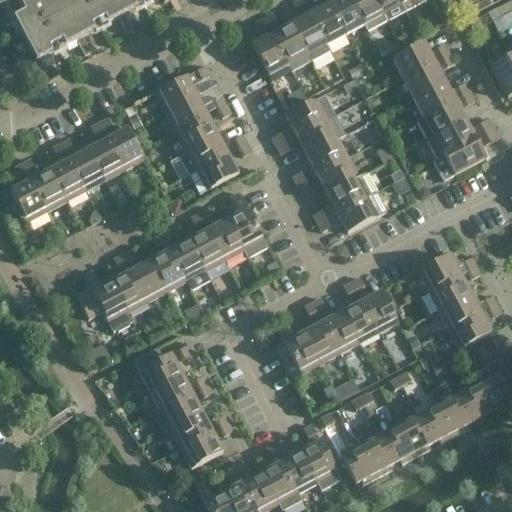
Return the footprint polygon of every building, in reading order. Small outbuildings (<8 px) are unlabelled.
[(0,0),(0,7),(4,6),(13,21),(29,52),(19,57),(20,58),(32,81),(46,74),(40,62),(58,52),(76,42),(84,58),(88,56),(91,54),(83,39),(100,29),(118,20),(127,35),(134,32),(125,16),(143,7),(155,0),(161,0),(164,4),(169,2),(172,0),(51,0),(45,3),(43,0),(0,0)] [(174,0),(172,0),(169,2),(175,14),(180,12),(174,0)] [(329,54),(326,47),(310,16),(301,0),(300,0),(291,5),(300,21),(290,26),(310,63),(310,64),(329,54)] [(364,27),(349,0),(337,0),(338,1),(328,6),(345,37),(364,27)] [(349,0),(364,27),(368,33),(387,23),(374,0),(349,0)] [(406,13),(398,0),(374,0),(387,23),(406,13)] [(398,0),(406,13),(426,2),(424,0),(398,0)] [(511,14),(507,5),(496,11),(500,19),(511,14)] [(328,6),(310,16),(326,47),(345,37),(328,6)] [(468,8),(462,11),(466,20),(473,17),(468,8)] [(310,63),(290,26),(281,31),(273,16),(263,21),(291,73),(310,63)] [(271,84),(291,73),(263,21),(254,26),(262,41),(251,47),(271,84)] [(478,21),(467,26),(472,34),(482,29),(478,21)] [(392,62),(402,81),(450,56),(445,47),(429,56),(423,45),(392,62)] [(388,47),(377,53),(381,61),(391,56),(388,47)] [(507,99),(511,96),(511,60),(507,51),(487,62),(507,99)] [(412,100),(444,83),(439,74),(455,66),(450,56),(402,81),(412,100)] [(360,66),(347,73),(352,82),(365,76),(360,66)] [(165,116),(197,99),(191,89),(211,78),(207,69),(186,79),(154,96),(165,116)] [(354,83),(343,88),(349,100),(360,94),(354,83)] [(454,102),(470,93),(466,85),(450,94),(444,83),(412,100),(422,119),(454,102)] [(454,102),(422,119),(415,123),(425,142),(464,121),(460,113),(476,105),(470,93),(454,102)] [(207,118),(197,99),(165,116),(175,135),(207,118)] [(217,113),(227,108),(223,99),(213,104),(217,113)] [(283,100),(278,103),(283,112),(288,109),(283,100)] [(275,149),(327,121),(316,101),(285,118),(291,130),(271,141),(275,149)] [(232,117),(227,108),(217,113),(222,122),(232,117)] [(306,157),(337,141),(346,136),(335,117),(327,121),(275,149),(280,159),(301,148),(306,157)] [(137,118),(129,122),(134,132),(142,128),(137,118)] [(185,154),(217,137),(207,118),(175,135),(185,154)] [(107,120),(98,125),(104,135),(112,131),(107,120)] [(436,161),(494,130),(488,120),(469,130),(464,121),(425,142),(436,161)] [(104,135),(98,125),(90,130),(94,140),(104,135)] [(142,129),(135,132),(140,142),(147,138),(142,129)] [(494,130),(436,161),(432,163),(443,183),(485,160),(479,149),(498,139),(494,130)] [(107,141),(124,173),(144,162),(127,131),(107,141)] [(178,158),(189,177),(227,157),(217,137),(185,154),(178,158)] [(238,151),(248,146),(243,138),(233,143),(238,151)] [(69,141),(60,146),(65,156),(73,151),(69,141)] [(124,173),(107,141),(88,151),(105,183),(124,173)] [(347,160),(337,141),(306,157),(316,177),(347,160)] [(65,156),(60,146),(51,150),(57,160),(65,156)] [(253,155),(248,146),(238,151),(243,160),(253,155)] [(152,148),(144,152),(148,160),(156,156),(152,148)] [(88,151),(69,162),(86,194),(105,183),(88,151)] [(227,157),(189,177),(199,197),(238,177),(227,157)] [(316,177),(326,196),(358,180),(347,160),(316,177)] [(30,162),(21,166),(26,176),(35,172),(30,162)] [(66,204),(86,194),(69,162),(49,172),(66,204)] [(26,176),(21,166),(13,171),(18,181),(26,176)] [(30,183),(47,214),(66,204),(49,172),(38,178),(35,172),(26,176),(30,183)] [(291,179),(296,188),(305,182),(301,174),(291,179)] [(399,174),(391,178),(393,185),(402,181),(399,174)] [(316,226),(375,195),(365,176),(358,180),(326,196),(332,208),(312,218),(316,226)] [(403,180),(391,187),(395,195),(402,197),(410,192),(403,180)] [(305,182),(296,188),(301,197),(310,192),(305,182)] [(27,225),(47,214),(30,183),(10,193),(27,225)] [(422,189),(416,192),(418,194),(422,202),(431,197),(428,191),(422,189)] [(227,222),(244,254),(248,261),(268,250),(238,195),(229,200),(238,216),(227,222)] [(386,215),(375,195),(316,226),(321,236),(341,225),(347,236),(386,215)] [(121,196),(113,201),(118,211),(126,206),(121,196)] [(179,200),(168,206),(174,218),(185,212),(179,200)] [(207,211),(199,216),(204,225),(212,221),(207,211)] [(204,225),(199,216),(190,220),(195,230),(204,225)] [(244,254),(227,222),(208,232),(225,264),(244,254)] [(169,232),(160,236),(165,245),(173,241),(169,232)] [(205,274),(225,264),(208,232),(189,242),(205,274)] [(156,250),(165,245),(160,236),(152,241),(156,250)] [(209,281),(205,274),(189,242),(169,253),(186,284),(190,291),(209,281)] [(130,252),(122,257),(127,265),(135,261),(130,252)] [(169,253),(150,263),(167,294),(186,284),(169,253)] [(127,265),(122,257),(113,261),(118,270),(127,265)] [(428,294),(460,277),(449,257),(417,274),(428,294)] [(466,274),(476,268),(472,260),(462,265),(466,274)] [(148,305),(167,294),(150,263),(131,273),(148,305)] [(275,264),(266,269),(271,278),(280,274),(275,264)] [(481,277),(476,268),(466,274),(471,283),(481,277)] [(134,325),(128,315),(111,283),(101,289),(93,273),(83,278),(114,336),(118,333),(120,335),(131,329),(130,327),(134,325)] [(128,315),(148,305),(131,273),(111,283),(128,315)] [(439,314),(470,296),(460,277),(428,294),(439,314)] [(360,280),(351,284),(356,295),(365,290),(360,280)] [(356,295),(351,284),(342,289),(348,299),(356,295)] [(361,304),(378,335),(398,325),(381,293),(361,304)] [(481,316),(470,296),(439,314),(449,333),(481,316)] [(487,312),(497,307),(493,299),(482,304),(487,312)] [(339,356),(359,346),(342,314),(331,320),(321,300),(312,304),(339,356)] [(320,366),(339,356),(312,304),(303,309),(313,329),(303,334),(320,366)] [(359,346),(378,335),(361,304),(342,314),(359,346)] [(502,316),(497,307),(487,312),(492,321),(502,316)] [(492,336),(481,316),(449,333),(460,353),(492,336)] [(300,377),(320,366),(303,334),(292,340),(284,324),(275,329),(300,377)] [(135,335),(124,341),(128,348),(139,342),(135,335)] [(414,338),(407,342),(412,352),(419,348),(414,338)] [(499,339),(486,346),(492,358),(505,351),(499,339)] [(103,347),(85,357),(91,369),(109,359),(103,347)] [(192,357),(188,348),(178,353),(183,362),(192,357)] [(149,393),(181,376),(171,356),(159,363),(153,352),(133,363),(149,393)] [(427,357),(417,362),(423,371),(432,367),(427,357)] [(511,404),(501,385),(509,381),(500,364),(472,378),(477,386),(493,419),(507,411),(505,407),(511,404)] [(398,379),(402,387),(410,383),(406,375),(398,379)] [(149,393),(160,413),(192,396),(181,376),(149,393)] [(198,392),(208,387),(204,379),(194,384),(198,392)] [(393,392),(402,387),(398,379),(389,384),(393,392)] [(355,381),(337,389),(341,399),(359,392),(355,381)] [(480,426),(493,419),(477,386),(457,397),(472,424),(477,421),(480,426)] [(213,396),(208,387),(198,392),(203,401),(213,396)] [(192,396),(160,413),(170,432),(202,415),(192,396)] [(367,396),(360,399),(364,407),(371,403),(367,396)] [(438,407),(455,439),(469,432),(466,427),(472,424),(457,397),(438,407)] [(364,407),(360,399),(350,404),(354,412),(364,407)] [(116,400),(109,404),(114,411),(121,408),(116,400)] [(6,402),(0,406),(0,422),(14,413),(6,402)] [(441,447),(455,439),(438,407),(418,417),(433,445),(438,443),(441,447)] [(170,432),(180,452),(212,435),(202,415),(170,432)] [(329,416),(320,421),(325,431),(334,426),(329,416)] [(219,431),(229,425),(224,417),(214,422),(219,431)] [(399,427),(416,460),(430,452),(428,448),(433,445),(418,417),(399,427)] [(234,435),(229,425),(219,431),(224,440),(234,435)] [(299,452),(317,486),(321,493),(340,482),(320,443),(312,427),(301,433),(306,441),(305,447),(306,449),(299,452)] [(402,467),(416,460),(399,427),(380,438),(394,465),(399,463),(402,467)] [(334,429),(326,434),(334,450),(343,446),(334,429)] [(360,448),(377,480),(392,473),(389,468),(394,465),(380,438),(376,431),(357,441),(360,448)] [(223,455),(212,435),(180,452),(191,472),(223,455)] [(281,443),(272,448),(298,496),(317,486),(299,452),(292,456),(291,454),(286,452),(281,443)] [(298,496),(272,448),(264,452),(273,469),(261,475),(278,506),(298,496)] [(363,488),(377,480),(360,448),(340,458),(355,486),(361,483),(363,488)] [(267,511),(278,506),(261,475),(251,480),(243,464),(233,469),(256,511),(267,511)] [(223,495),(231,511),(256,511),(233,469),(225,473),(234,489),(223,495)] [(206,511),(231,511),(223,495),(212,501),(203,484),(194,489),(206,511)]
